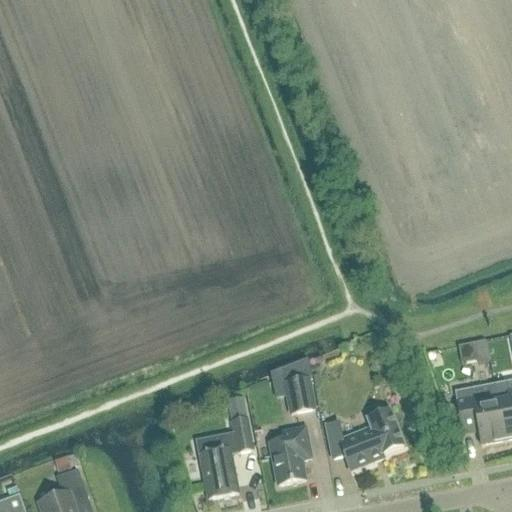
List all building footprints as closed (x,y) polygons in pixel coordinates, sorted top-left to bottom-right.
[(285,388),(291,419),(315,415),(308,383),(285,388)] [(511,384),(494,388),(497,406),(505,445),(511,443),(511,384)] [(505,445),(497,406),(486,408),(482,391),(455,396),(463,439),(479,436),(481,450),(505,445)] [(345,461),(351,476),(375,466),(373,463),(403,451),(389,415),(368,424),(371,433),(342,444),(338,427),(326,430),(333,463),(345,461)] [(232,427),(238,458),(254,455),(247,424),(232,427)] [(283,437),(284,445),(270,448),(278,490),(305,485),(302,465),(311,463),(305,433),(283,437)] [(200,460),(208,504),(238,498),(230,454),(200,460)] [(38,508),(39,511),(74,511),(74,508),(88,504),(78,475),(57,482),(63,499),(38,508)] [(23,511),(19,499),(11,502),(0,506),(0,511),(23,511)]
